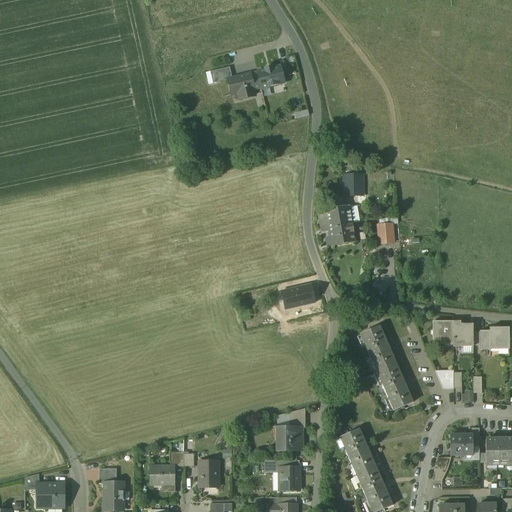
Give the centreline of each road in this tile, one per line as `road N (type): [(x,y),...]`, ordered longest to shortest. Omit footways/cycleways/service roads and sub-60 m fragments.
road 1 (residential): [(269,0),(296,41),(316,108),(306,222),(331,302),(314,511)]
road 2 (residential): [(0,353),(73,460),(80,511)]
road 3 (residential): [(511,415),(457,413),(441,423),(420,511)]
